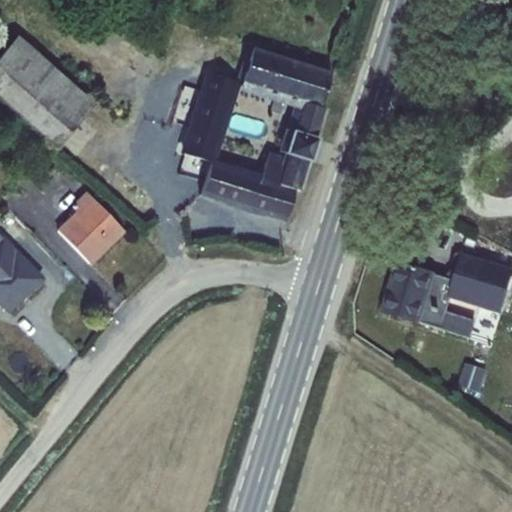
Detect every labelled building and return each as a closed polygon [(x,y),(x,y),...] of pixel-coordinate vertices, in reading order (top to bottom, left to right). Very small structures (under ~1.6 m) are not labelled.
[(17,37),(0,55),(0,99),(56,151),(95,105),(17,37)] [(240,83),(242,84),(253,49),(247,47),(236,82),(240,83)] [(260,177),(214,163),(240,83),(236,82),(208,73),(183,156),(210,164),(200,199),(285,225),(295,192),(303,195),(311,166),(312,167),(320,142),(319,141),(326,113),(321,110),(331,73),(253,49),(242,84),(240,93),(292,109),(302,112),(295,134),(292,133),(285,158),(278,155),(270,153),(260,177)] [(292,109),(278,155),(285,158),(292,133),(295,134),(302,112),(292,109)] [(78,211),(56,232),(92,268),(127,233),(87,192),(72,205),(78,211)] [(0,239),(0,307),(8,315),(45,281),(2,237),(1,238),(0,239)] [(434,276),(394,264),(379,317),(419,328),(420,326),(470,342),(475,324),(446,315),(450,301),(480,310),(489,277),(462,268),(457,285),(434,278),(434,276)] [(486,372),(465,365),(457,388),(478,395),(486,372)] [(501,385),(487,380),(483,396),(497,400),(501,385)]
